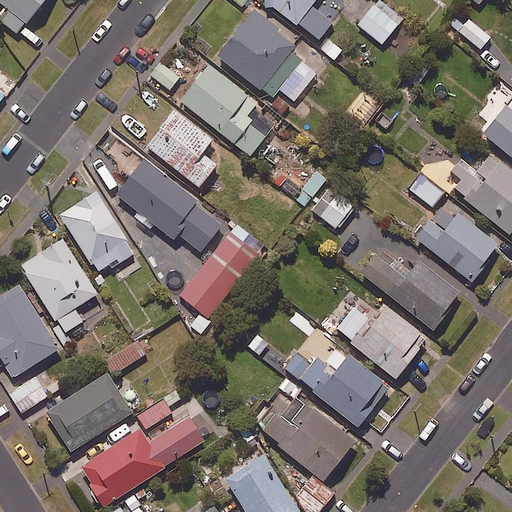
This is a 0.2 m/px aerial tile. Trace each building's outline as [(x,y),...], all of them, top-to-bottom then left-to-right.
[(0,0),(0,26),(18,41),(50,0),(0,0)] [(319,0),(258,0),(318,46),(333,26),(312,10),(319,0)] [(404,21),(380,2),(382,0),(352,0),(341,14),(382,48),(404,21)] [(300,48),(255,13),(217,61),(287,116),(318,77),(293,57),(300,48)] [(478,21),(474,26),(461,14),(450,27),(480,53),(491,41),(482,33),(487,28),(478,21)] [(344,55),(330,40),(320,49),(334,65),(344,55)] [(180,81),(161,65),(151,78),(170,93),(180,81)] [(417,91),(430,75),(419,67),(406,83),(417,91)] [(0,110),(20,86),(0,69),(0,110)] [(254,124),(248,119),(257,109),(209,70),(180,105),(250,161),(265,142),(249,130),(254,124)] [(385,105),(367,91),(348,115),(366,130),(385,105)] [(511,112),(503,105),(480,133),(511,158),(511,112)] [(213,145),(173,114),(145,150),(199,192),(217,170),(203,158),(213,145)] [(511,226),(511,172),(489,154),(473,173),(458,160),(441,181),(506,234),(511,226)] [(96,181),(84,162),(74,169),(86,188),(96,181)] [(114,201),(177,249),(182,242),(199,256),(223,225),(143,163),(114,201)] [(325,176),(315,169),(294,196),(303,204),(325,176)] [(441,190),(419,172),(404,191),(426,209),(441,190)] [(351,202),(329,184),(310,207),(333,225),(351,202)] [(133,250),(91,188),(57,211),(98,273),(133,250)] [(496,247),(455,214),(441,232),(426,220),(413,237),(469,281),(496,247)] [(260,258),(231,234),(179,299),(208,322),(260,258)] [(94,290),(59,236),(18,263),(61,330),(80,318),(71,304),(94,290)] [(398,251),(385,268),(371,257),(358,274),(429,330),(456,296),(414,264),(398,251)] [(56,345),(16,281),(0,291),(0,358),(10,374),(56,345)] [(425,339),(383,306),(370,323),(352,309),(334,332),(393,379),(425,339)] [(386,385),(326,336),(305,361),(295,352),(284,365),(355,423),(386,385)] [(142,354),(134,340),(102,359),(110,372),(142,354)] [(129,409),(103,370),(45,407),(70,447),(129,409)] [(45,394),(33,375),(7,391),(20,410),(45,394)] [(179,397),(174,389),(135,413),(144,428),(170,412),(166,405),(179,397)] [(355,442),(295,392),(263,430),(324,480),(355,442)] [(104,446),(89,456),(85,450),(68,461),(74,469),(78,466),(102,503),(202,437),(186,413),(146,439),(136,425),(123,434),(120,428),(100,441),(104,446)] [(212,462),(204,450),(189,459),(197,472),(212,462)] [(220,480),(237,504),(242,511),(301,511),(259,452),(220,480)] [(144,511),(134,493),(123,499),(129,511),(144,511)]
